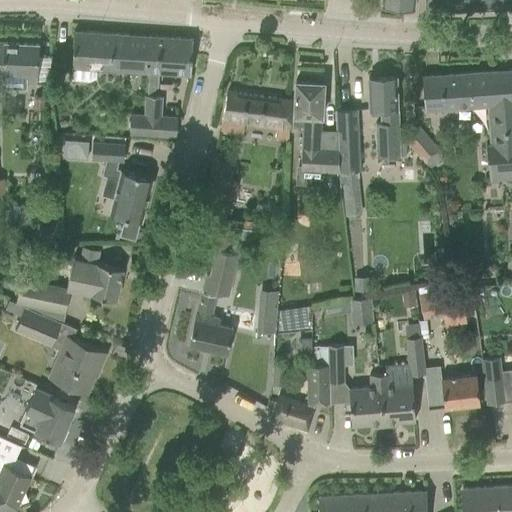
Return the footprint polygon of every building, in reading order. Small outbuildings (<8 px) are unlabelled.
[(381,0),(381,5),(414,8),(414,0),(381,0)] [(431,0),(432,12),(458,10),(458,9),(462,9),(462,10),(506,7),(505,0),(431,0)] [(148,72),(149,36),(74,31),(71,79),(88,80),(95,77),(96,68),(148,72)] [(192,38),(149,36),(148,72),(190,74),(192,38)] [(2,87),(25,88),(25,82),(37,82),(38,44),(22,43),(22,45),(18,44),(18,43),(0,42),(0,81),(2,81),(2,87)] [(485,147),(488,180),(511,178),(511,69),(421,76),(424,108),(487,104),(490,146),(485,147)] [(375,122),(376,157),(399,156),(397,110),(396,77),(376,78),(376,79),(371,79),(371,78),(368,78),(369,110),(380,110),(381,122),(375,122)] [(293,115),(292,126),(301,128),(299,171),(338,173),(341,172),(339,149),(318,148),(319,129),(320,116),(321,116),(323,82),(320,82),(320,83),(313,83),(313,81),(295,81),(294,101),(293,115)] [(50,82),(50,96),(60,97),(60,82),(50,82)] [(274,139),(284,141),(287,120),(290,100),(226,91),(219,132),(241,136),(244,121),(276,126),(274,139)] [(159,116),(160,95),(145,94),(143,115),(129,116),(129,134),(175,135),(176,117),(159,116)] [(33,95),(33,107),(43,108),(44,96),(33,95)] [(336,110),(336,130),(337,131),(339,149),(341,172),(359,171),(355,110),(336,110)] [(403,139),(430,170),(444,160),(439,152),(440,151),(417,126),(403,139)] [(140,221),(151,178),(120,170),(121,169),(116,168),(118,159),(123,160),(124,143),(92,141),(90,157),(105,158),(101,174),(118,179),(109,213),(140,221)] [(212,183),(209,198),(232,203),(236,187),(228,186),(233,157),(214,153),(208,182),(212,183)] [(27,202),(8,204),(10,222),(29,220),(27,202)] [(211,243),(227,247),(233,221),(217,217),(211,243)] [(37,238),(54,237),(52,225),(36,227),(37,238)] [(202,289),(221,293),(228,295),(237,253),(244,255),(247,242),(253,242),(256,229),(235,226),(229,252),(211,248),(208,262),(212,263),(210,275),(205,274),(202,289)] [(116,299),(122,268),(95,262),(97,252),(82,249),(79,258),(72,257),(65,287),(20,277),(15,301),(64,312),(69,289),(89,293),(89,294),(116,299)] [(418,295),(423,317),(464,308),(460,287),(431,292),(418,295)] [(211,316),(216,297),(201,294),(197,313),(196,313),(189,344),(226,353),(232,327),(218,324),(219,317),(211,316)] [(370,296),(349,299),(352,324),(373,321),(370,296)] [(23,307),(14,330),(50,345),(60,322),(23,307)] [(257,310),(256,330),(272,331),(274,311),(257,310)] [(65,352),(54,378),(67,384),(86,391),(103,352),(84,344),(66,336),(60,350),(65,352)] [(406,337),(410,374),(424,373),(420,336),(406,337)] [(342,343),(328,343),(329,380),(343,380),(342,343)] [(511,355),(499,357),(500,366),(511,365),(511,355)] [(502,386),(498,357),(481,359),(485,387),(502,386)] [(307,403),(307,404),(279,395),(272,417),(306,428),(314,402),(328,402),(327,363),(304,364),(304,378),(307,378),(307,403)] [(284,385),(285,365),(273,364),(271,384),(284,385)] [(389,372),(378,373),(383,426),(388,425),(388,422),(414,420),(411,383),(390,384),(389,372)] [(383,426),(378,373),(370,374),(371,386),(348,388),(351,425),(377,423),(378,426),(383,426)] [(440,377),(441,387),(444,407),(479,403),(476,373),(440,377)] [(23,414),(19,424),(33,430),(44,435),(43,437),(47,438),(47,437),(59,442),(60,438),(63,440),(67,429),(65,428),(74,408),(51,397),(52,394),(35,387),(23,414)] [(16,457),(32,462),(35,450),(19,445),(16,457)] [(0,511),(22,505),(20,499),(30,476),(11,467),(15,457),(0,450),(0,511)] [(511,511),(511,485),(462,488),(462,511),(511,511)] [(426,511),(426,490),(317,496),(317,511),(426,511)]
